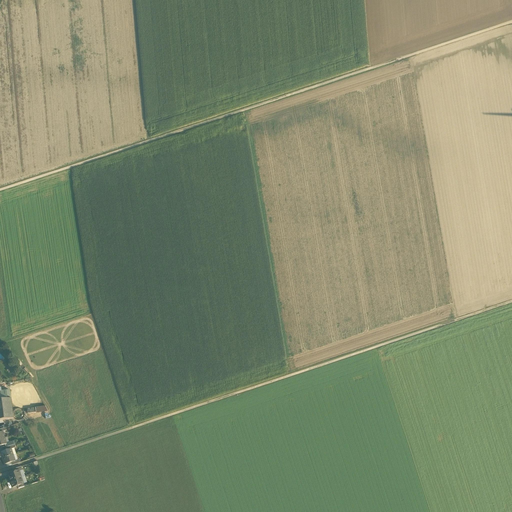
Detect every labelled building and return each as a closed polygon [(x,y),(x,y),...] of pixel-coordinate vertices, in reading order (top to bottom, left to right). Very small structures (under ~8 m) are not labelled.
[(1,391),(0,391),(0,420),(3,420),(13,419),(10,390),(1,391)] [(14,445),(11,446),(10,443),(13,442),(13,441),(9,443),(6,443),(6,444),(5,445),(6,448),(7,450),(11,449),(14,448),(15,448),(14,445)] [(2,457),(2,459),(13,455),(11,449),(7,450),(1,452),(2,455),(1,456),(2,457)] [(15,461),(13,455),(2,459),(3,461),(4,462),(5,465),(6,464),(11,463),(15,461)] [(8,475),(10,482),(21,478),(19,471),(14,473),(8,475)] [(23,484),(21,478),(10,482),(12,488),(18,486),(23,484)]
